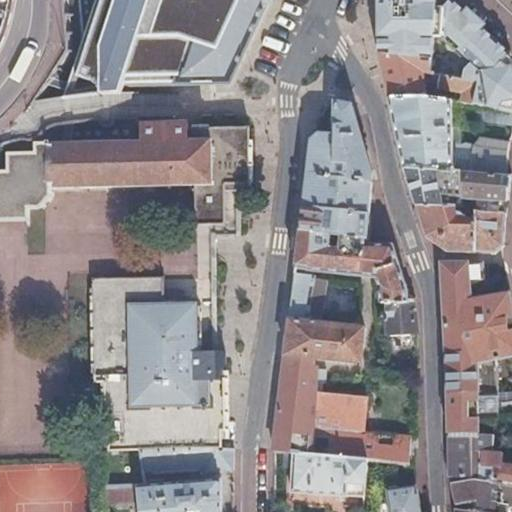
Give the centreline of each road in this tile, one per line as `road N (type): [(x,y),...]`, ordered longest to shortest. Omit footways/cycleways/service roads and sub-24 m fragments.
road 1 (residential): [(316,29),(369,107),(422,280),(440,511)]
road 2 (residential): [(287,105),(253,511)]
